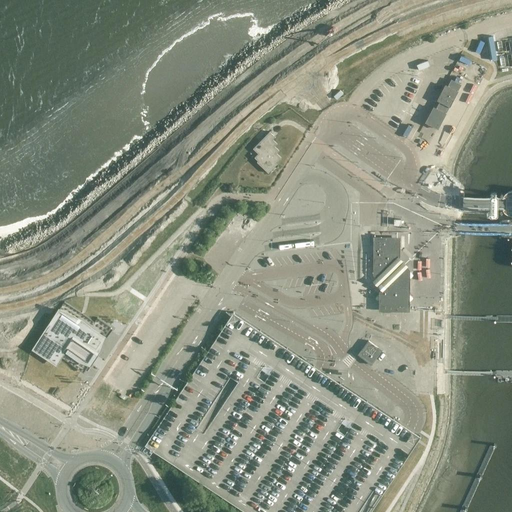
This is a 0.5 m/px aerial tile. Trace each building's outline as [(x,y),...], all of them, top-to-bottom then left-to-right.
[(437,129),(449,106),(457,91),(461,85),(451,79),(427,124),(437,129)] [(267,171),(281,158),(276,153),(279,151),(274,146),(277,144),(272,140),(275,137),(269,132),(253,149),(258,154),(254,158),(258,161),(257,162),(268,173),(267,171)] [(408,280),(413,275),(406,268),(404,269),(394,260),(395,259),(395,241),(375,240),(375,235),(374,235),(373,274),(386,287),(375,298),(380,302),(380,308),(380,310),(382,310),(408,310),(408,303),(413,298),(408,293),(408,280)] [(59,309),(33,349),(55,363),(60,355),(82,370),(111,326),(97,317),(89,329),(59,309)] [(421,436),(411,429),(327,373),(320,368),(233,311),(144,446),(141,450),(149,456),(152,451),(159,456),(244,511),(369,511),(406,457),(421,436)] [(370,365),(381,350),(368,340),(358,354),(367,361),(367,362),(370,365)]
